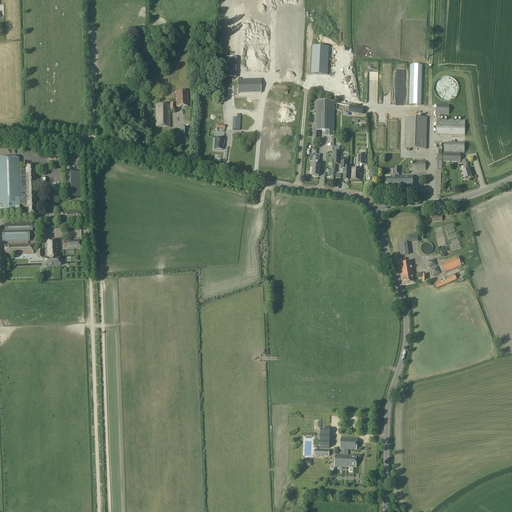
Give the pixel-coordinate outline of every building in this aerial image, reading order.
[(275,45),(276,0),(256,0),(256,18),(254,18),(253,62),(252,67),(245,67),(245,72),(267,73),(268,45),(275,45)] [(297,74),(298,0),(285,0),(284,74),(297,74)] [(313,46),(311,74),(328,75),(329,47),(313,46)] [(227,58),(226,78),(236,78),(237,58),(227,58)] [(446,102),(452,98),(455,92),(457,87),(452,79),(449,78),(448,75),(442,71),(439,71),(436,73),(437,74),(433,80),(435,81),(433,83),(431,89),(435,96),(437,97),(438,99),(441,101),(446,102)] [(238,94),(261,93),(260,80),(237,81),(238,94)] [(273,87),(272,127),(280,127),(281,87),(273,87)] [(176,107),(187,107),(187,92),(176,92),(176,107)] [(333,137),(334,101),(317,101),(316,130),(326,130),(326,136),(333,137)] [(175,109),(175,103),(170,103),(170,105),(156,105),(156,127),(170,127),(170,109),(175,109)] [(350,105),(349,112),(363,114),(364,108),(350,105)] [(449,114),(449,105),(437,106),(437,114),(449,114)] [(426,150),(427,118),(406,117),(405,149),(426,150)] [(436,135),(444,135),(465,135),(465,120),(437,120),(436,135)] [(224,143),(224,139),(215,139),(214,150),(223,150),(223,143),(224,143)] [(465,144),(444,143),(444,152),(465,153),(465,144)] [(310,168),(310,175),(312,175),(312,176),(319,177),(319,173),(320,169),(317,169),(317,166),(319,166),(319,164),(319,163),(319,161),(320,158),(320,156),(320,155),(311,154),(310,161),(313,161),(312,165),(314,165),(313,168),(310,168)] [(366,164),(366,154),(357,154),(357,164),(366,164)] [(443,162),(461,163),(461,154),(443,154),(443,162)] [(50,167),(61,167),(60,156),(49,157),(50,167)] [(24,170),(19,170),(19,159),(0,159),(0,211),(20,211),(20,207),(26,207),(26,215),(38,215),(38,189),(33,189),(33,182),(37,182),(37,166),(24,167),(24,170)] [(466,160),(462,161),(463,166),(464,166),(463,166),(465,171),(462,172),(465,179),(471,177),(469,170),(468,165),(466,160)] [(349,180),(350,168),(347,168),(348,163),(341,162),(341,169),(343,169),(343,172),(344,172),(344,180),(345,180),(345,181),(348,181),(348,180),(349,180)] [(414,162),(414,170),(425,170),(426,162),(414,162)] [(66,170),(67,198),(82,198),(81,164),(75,164),(75,170),(66,170)] [(361,181),(362,169),(351,169),(350,180),(361,181)] [(387,178),(387,186),(395,186),(395,187),(413,187),(413,176),(399,176),(399,173),(396,173),(395,173),(395,177),(391,177),(391,178),(387,178)] [(81,212),(61,213),(61,224),(82,223),(81,212)] [(32,223),(4,224),(5,230),(2,230),(2,243),(30,242),(30,236),(33,236),(32,223)] [(465,235),(470,245),(475,243),(471,233),(465,235)] [(58,242),(47,243),(47,259),(44,259),(45,268),(61,268),(60,258),(59,258),(58,242)] [(400,256),(409,255),(407,244),(399,245),(400,256)] [(33,245),(4,246),(4,255),(33,254),(33,245)] [(444,273),(462,266),(462,265),(464,264),(460,256),(458,256),(441,264),(444,273)] [(404,284),(414,282),(411,262),(401,264),(404,284)] [(440,273),(438,266),(430,269),(433,276),(440,273)] [(437,289),(457,280),(454,275),(435,283),(437,289)] [(320,429),(320,448),(329,448),(330,430),(320,429)] [(305,435),(302,435),(303,455),(312,455),(312,436),(305,436),(305,435)] [(357,450),(357,440),(341,439),(341,449),(344,450),(344,456),(335,456),(335,467),(356,468),(356,456),(348,456),(348,450),(357,450)]
